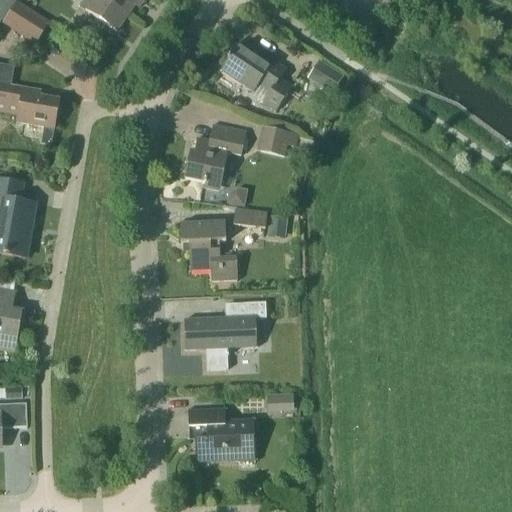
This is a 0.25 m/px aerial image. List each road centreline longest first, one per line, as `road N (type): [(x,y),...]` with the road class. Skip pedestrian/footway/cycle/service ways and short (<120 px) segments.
road 1 (residential): [(45,509),(43,362),(83,122),(103,109),(149,113)]
road 2 (residential): [(149,507),(138,165),(149,113)]
road 3 (residential): [(149,113),(212,0)]
